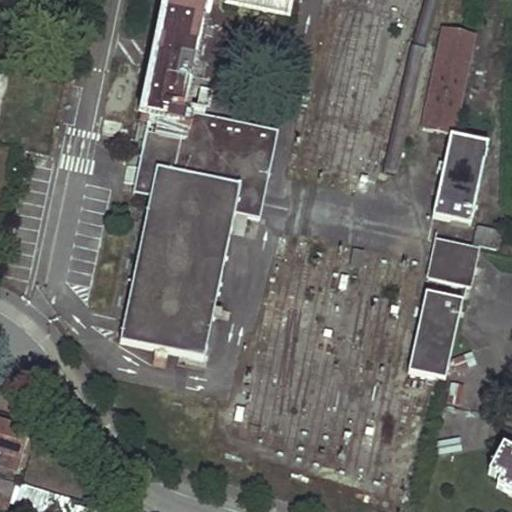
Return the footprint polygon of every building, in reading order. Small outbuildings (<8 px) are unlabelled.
[(136,175),(261,203),(275,134),(186,116),(210,0),(228,0),(227,4),(288,17),(291,0),(165,0),(139,120),(147,122),(136,175)] [(454,139),(475,36),(442,30),(421,132),(454,139)] [(434,221),(473,229),(490,147),(452,140),(434,221)] [(119,341),(202,359),(234,213),(257,218),(261,203),(136,175),(132,191),(149,194),(119,341)] [(482,245),(504,250),(508,233),(486,229),(482,245)] [(457,285),(473,288),(481,252),(466,249),(437,242),(429,279),(457,285)] [(410,374),(434,380),(444,383),(463,303),(453,301),(428,294),(410,374)] [(456,372),(476,365),(472,353),(452,360),(456,372)] [(458,407),(463,387),(450,384),(446,404),(458,407)] [(0,450),(21,456),(28,431),(0,422),(0,450)] [(436,456),(461,451),(459,439),(434,443),(436,456)] [(0,464),(17,470),(21,456),(0,450),(0,464)] [(511,457),(499,451),(486,479),(496,484),(492,490),(511,500),(511,457)] [(0,498),(9,501),(15,483),(0,478),(0,498)]
